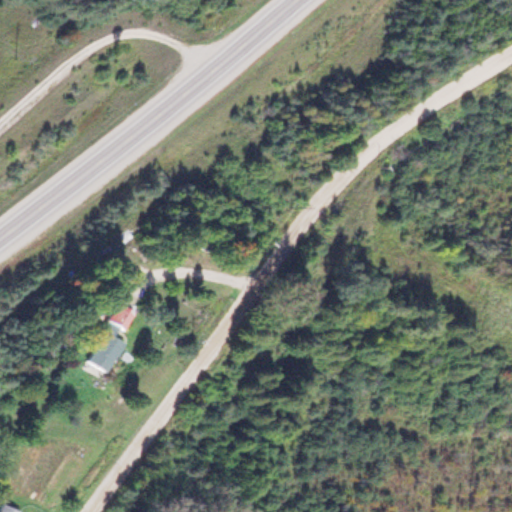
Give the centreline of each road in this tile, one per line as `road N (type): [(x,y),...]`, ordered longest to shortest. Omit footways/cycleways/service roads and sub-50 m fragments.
road 1 (residential): [(82,511),(315,194),(376,130),(511,44)]
road 2 (secondary): [(0,244),(296,0)]
